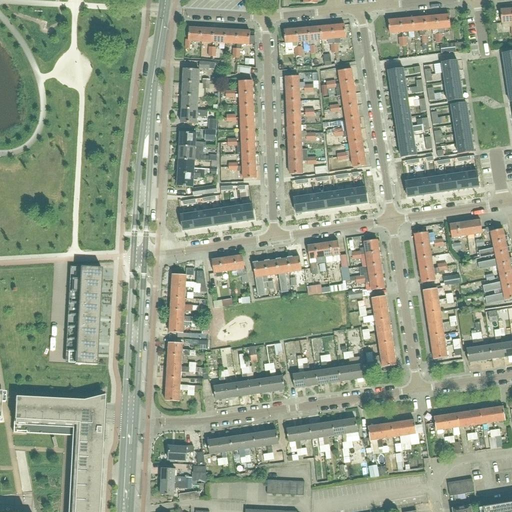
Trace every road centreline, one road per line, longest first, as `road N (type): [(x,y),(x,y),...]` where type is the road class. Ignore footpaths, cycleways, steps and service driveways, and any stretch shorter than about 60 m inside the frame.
road 1 (residential): [(135,420),(198,422),(417,390)]
road 2 (residential): [(273,236),(265,18)]
road 3 (residential): [(360,9),(391,220)]
road 4 (tertiary): [(151,77),(133,256)]
road 5 (tertiary): [(144,255),(151,77)]
road 6 (residential): [(391,220),(417,390)]
road 7 (tertiary): [(135,420),(144,255)]
road 8 (tertiary): [(133,256),(125,419)]
road 9 (residential): [(273,236),(144,255)]
